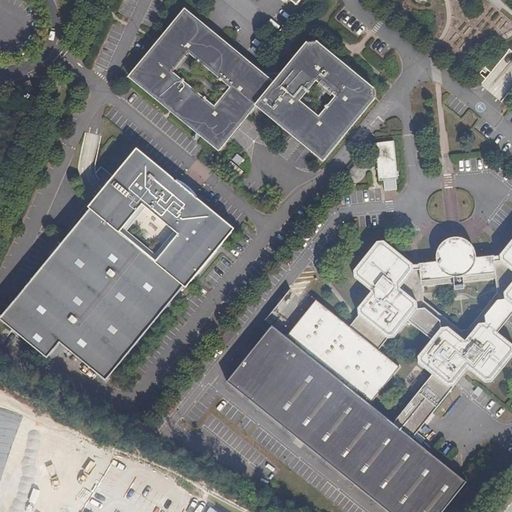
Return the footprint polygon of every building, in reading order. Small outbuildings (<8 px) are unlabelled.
[(282,80),(273,81),(273,77),(268,75),(189,13),(133,82),(223,154),(259,110),(327,164),(378,102),(376,90),(319,45),(311,46),(286,75),(281,76),(282,80)] [(34,90),(30,81),(20,84),(24,94),(34,90)] [(400,182),(398,144),(380,145),(382,183),(400,182)] [(95,212),(73,237),(3,321),(51,359),(63,345),(70,350),(109,382),(188,288),(190,290),(238,232),(141,152),(93,210),(95,212)] [(357,184),(371,167),(364,162),(351,179),(357,184)] [(94,191),(101,197),(116,179),(101,167),(94,175),(102,181),(94,191)] [(273,195),(269,191),(261,201),(265,205),(273,195)] [(93,210),(88,205),(71,235),(73,237),(95,212),(93,210)] [(373,294),(359,311),(361,317),(351,330),(317,301),(288,338),(274,326),(229,382),(387,511),(445,511),(468,485),(415,441),(470,373),(487,388),(494,386),(511,363),(511,346),(500,337),(511,322),(511,248),(504,259),(504,264),(498,265),(498,260),(478,262),(438,265),(422,267),(422,271),(418,271),(416,267),(388,243),(380,244),(356,273),(357,281),(373,294)] [(438,265),(478,262),(477,258),(476,255),(474,252),(472,249),(468,247),(464,246),(461,245),(456,246),(452,247),(448,248),(444,251),(441,254),(439,257),(438,262),(438,265)] [(51,359),(51,360),(70,350),(63,345),(51,359)]
